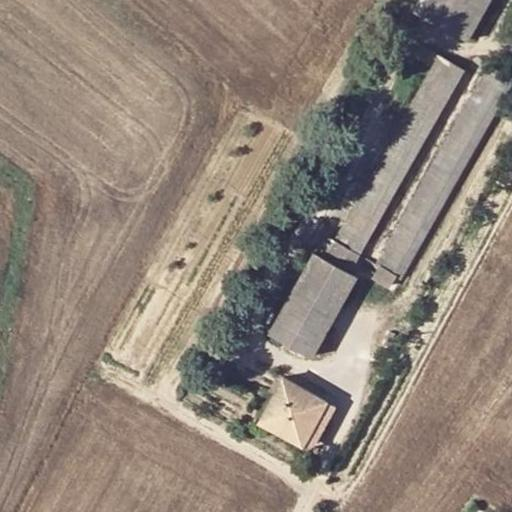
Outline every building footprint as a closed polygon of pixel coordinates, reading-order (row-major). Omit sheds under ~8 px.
[(465,41),(487,0),(417,0),(411,11),(465,41)] [(318,254),(314,251),(268,332),(309,355),(355,275),(347,271),(462,68),(439,55),(333,240),(328,237),(318,254)] [(511,80),(511,78),(488,65),(375,264),(378,266),(373,276),(389,285),(394,275),(400,278),(511,80)] [(412,286),(429,295),(432,287),(416,278),(412,286)] [(326,400),(283,377),(259,422),(302,446),(309,431),(318,416),(326,400)] [(326,421),(318,416),(309,431),(318,435),(326,421)]
